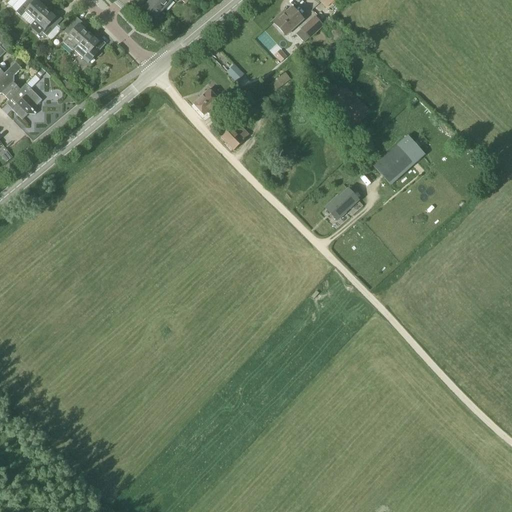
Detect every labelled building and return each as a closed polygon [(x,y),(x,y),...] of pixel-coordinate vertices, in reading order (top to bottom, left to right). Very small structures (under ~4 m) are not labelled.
[(35,21),(46,9),(41,5),(43,3),(40,0),(27,0),(16,12),(21,17),(25,12),(35,21)] [(164,9),(153,0),(150,0),(148,3),(145,1),(136,11),(151,23),(154,19),(155,19),(164,9)] [(153,0),(164,9),(171,0),(173,0),(176,2),(177,0),(153,0)] [(303,20),(291,8),(286,13),(284,11),(272,22),(285,36),(303,20)] [(29,27),(39,36),(42,32),(47,37),(62,20),(53,11),(50,14),(46,9),(35,21),(29,27)] [(300,29),(309,40),(324,26),(314,16),(300,29)] [(68,36),(68,37),(62,43),(73,52),(74,50),(78,46),(89,34),(84,30),(87,27),(77,18),(64,32),(68,36)] [(13,44),(18,38),(9,30),(4,35),(13,44)] [(78,46),(74,50),(88,64),(106,44),(96,36),(93,38),(89,34),(78,46)] [(0,94),(2,94),(10,102),(12,99),(21,90),(20,90),(14,83),(14,76),(22,69),(16,63),(5,74),(0,78),(0,94)] [(47,64),(44,67),(49,72),(52,69),(47,64)] [(235,82),(243,74),(233,64),(225,71),(235,82)] [(328,70),(315,83),(327,95),(325,96),(337,107),(338,106),(357,125),(371,112),(360,100),(328,70)] [(269,79),(265,82),(268,86),(267,86),(273,93),(290,80),(284,72),(271,82),(269,79)] [(26,85),(20,90),(21,90),(12,99),(17,104),(11,110),(22,120),(28,115),(35,115),(37,114),(36,107),(42,101),(26,85)] [(204,115),(218,101),(208,90),(193,105),(204,115)] [(236,108),(246,97),(239,90),(228,100),(236,108)] [(238,134),(230,125),(219,136),(233,151),(244,141),(243,140),(248,136),(242,129),(238,134)] [(407,137),(373,167),(390,185),(424,155),(407,137)] [(358,201),(348,190),(338,199),(336,197),(325,208),(326,209),(324,211),(328,216),(330,214),(336,220),(358,201)]
